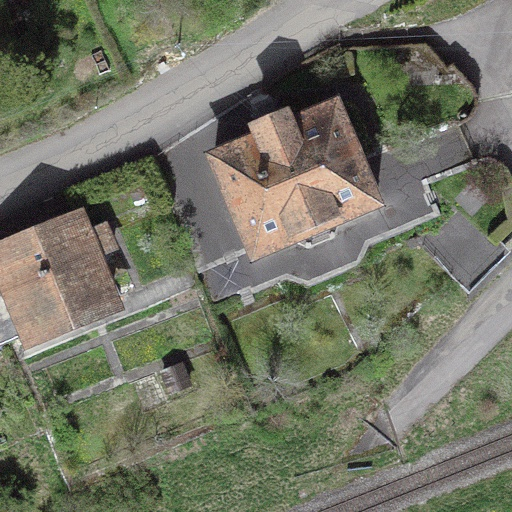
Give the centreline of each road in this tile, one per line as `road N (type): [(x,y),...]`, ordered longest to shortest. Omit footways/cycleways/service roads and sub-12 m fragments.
road 1 (residential): [(0,208),(374,0)]
road 2 (residential): [(511,322),(422,406)]
